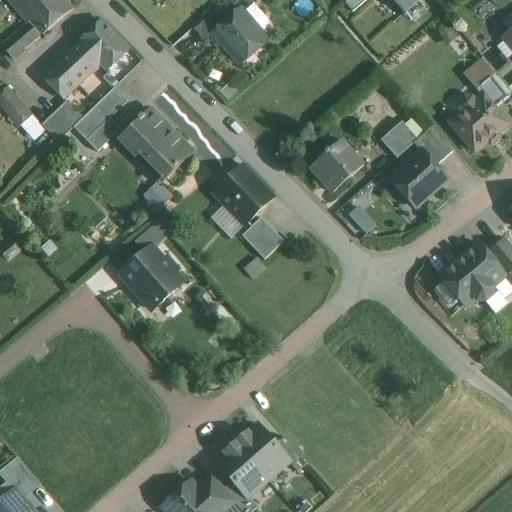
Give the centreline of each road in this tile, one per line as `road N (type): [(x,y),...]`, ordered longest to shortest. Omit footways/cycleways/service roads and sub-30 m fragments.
road 1 (residential): [(106,0),(376,280)]
road 2 (residential): [(0,373),(54,332),(104,325),(195,437)]
road 3 (residential): [(195,437),(376,280)]
road 4 (residential): [(376,280),(511,402)]
road 5 (residential): [(376,280),(511,169)]
